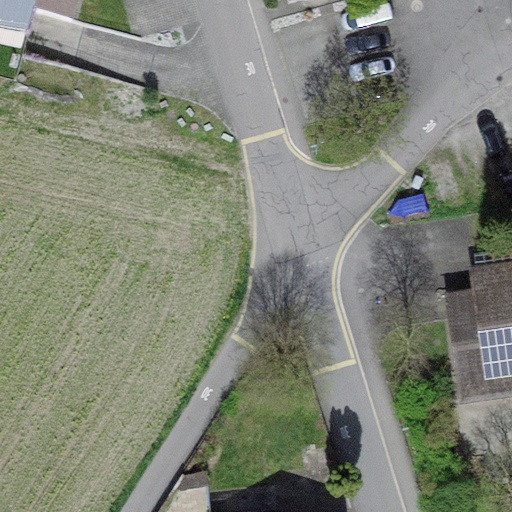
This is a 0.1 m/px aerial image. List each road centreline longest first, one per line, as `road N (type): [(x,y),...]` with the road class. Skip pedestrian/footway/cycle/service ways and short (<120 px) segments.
road 1 (residential): [(299,249),(134,511)]
road 2 (residential): [(511,53),(497,56),(299,249)]
road 3 (residential): [(299,249),(383,511)]
road 4 (residential): [(225,0),(299,249)]
